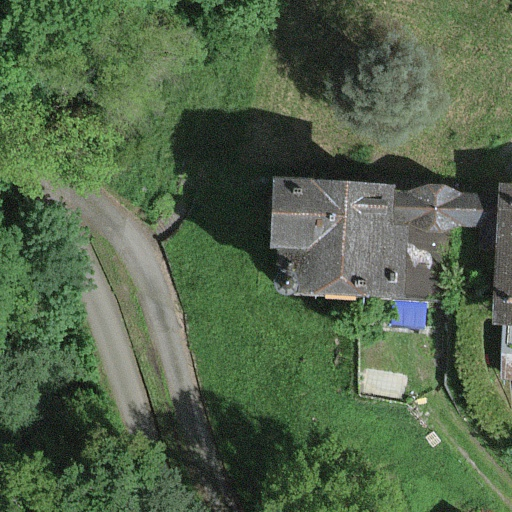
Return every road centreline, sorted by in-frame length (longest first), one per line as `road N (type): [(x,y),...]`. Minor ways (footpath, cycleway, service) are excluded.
road 1 (residential): [(51,191),(100,210),(146,248),(208,461),(233,511)]
road 2 (residential): [(51,191),(170,511)]
road 3 (track): [(428,399),(511,492)]
